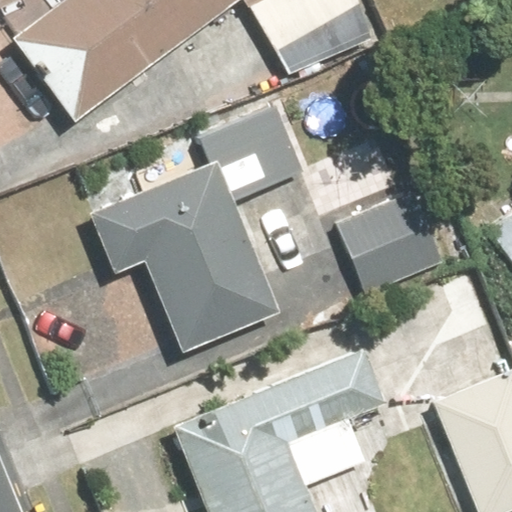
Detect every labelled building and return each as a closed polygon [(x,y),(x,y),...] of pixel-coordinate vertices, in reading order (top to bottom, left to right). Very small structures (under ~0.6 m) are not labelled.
[(64,122),(228,0),(49,0),(0,37),(64,122)] [(269,310),(208,159),(77,212),(102,274),(135,261),(171,349),(269,310)] [(410,182),(313,216),(340,294),(437,261),(410,182)] [(511,196),(469,225),(511,288),(511,196)] [(358,348),(163,425),(197,511),(315,511),(305,485),(362,462),(345,420),(381,406),(358,348)] [(511,427),(486,361),(414,389),(460,505),(511,484),(511,427)]
